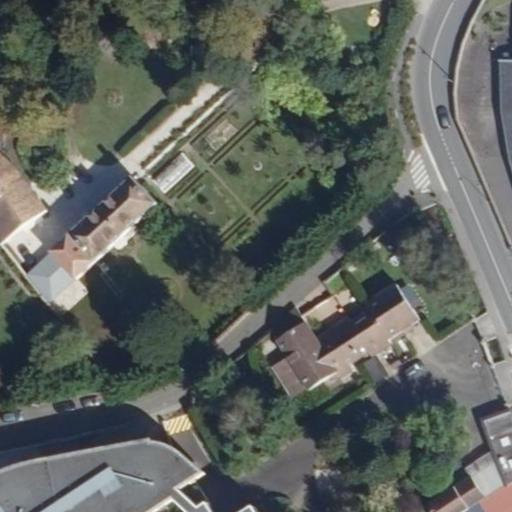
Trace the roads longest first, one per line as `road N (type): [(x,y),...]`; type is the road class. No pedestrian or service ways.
road 1 (residential): [(0,436),(164,394),(210,362),(445,149)]
road 2 (tertiary): [(445,149),(511,303)]
road 3 (tertiary): [(456,0),(429,84),(445,149)]
